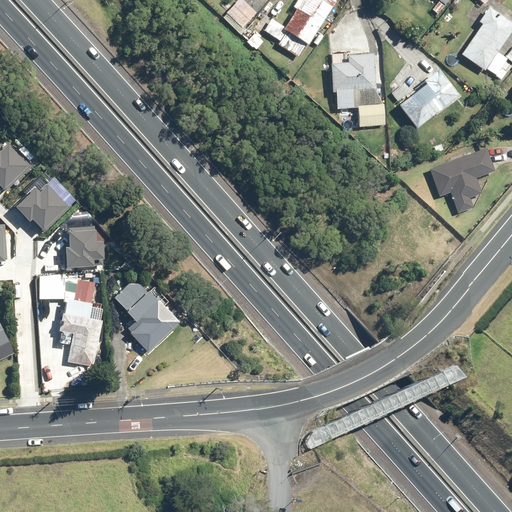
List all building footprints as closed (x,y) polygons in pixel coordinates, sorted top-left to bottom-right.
[(255,12),(242,0),(237,0),(229,9),(244,24),(255,12)] [(304,0),(286,30),(309,44),(335,0),(304,0)] [(461,52),(485,68),(511,29),(511,19),(493,6),(461,52)] [(376,51),(329,56),(334,105),(381,101),(376,51)] [(401,99),(418,123),(458,94),(441,71),(401,99)] [(391,92),(398,100),(411,90),(404,82),(391,92)] [(361,104),(361,125),(383,125),(383,104),(361,104)] [(28,166),(5,143),(0,147),(0,183),(4,188),(28,166)] [(480,207),(475,179),(494,171),(484,148),(430,169),(439,193),(451,188),(454,211),(480,207)] [(67,207),(44,183),(40,188),(36,183),(13,205),(27,219),(31,215),(44,229),(67,207)] [(65,245),(67,265),(105,261),(103,237),(100,237),(99,223),(66,227),(68,244),(65,245)] [(59,329),(73,332),(67,361),(94,366),(102,320),(88,317),(96,284),(72,278),(70,284),(42,282),(42,295),(67,296),(63,311),(59,329)] [(148,352),(181,319),(159,297),(156,301),(133,278),(113,297),(136,321),(126,330),(148,352)] [(0,359),(14,352),(3,328),(0,329),(0,359)]
